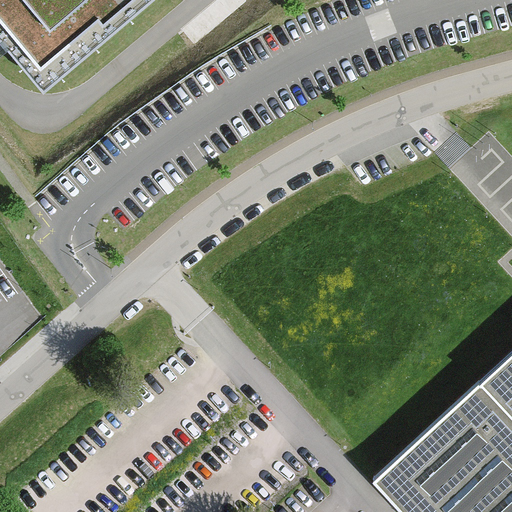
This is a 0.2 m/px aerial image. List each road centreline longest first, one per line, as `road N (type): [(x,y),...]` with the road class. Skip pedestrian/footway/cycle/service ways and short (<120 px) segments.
road 1 (unclassified): [(0,400),(252,182),(368,119),(511,73)]
road 2 (unknown): [(147,268),(336,451),(382,511)]
